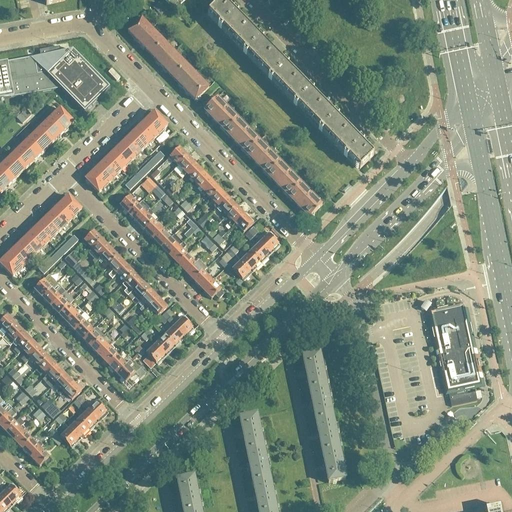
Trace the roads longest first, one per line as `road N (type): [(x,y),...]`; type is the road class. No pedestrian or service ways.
road 1 (unclassified): [(354,511),(385,481),(389,464),(357,311),(333,275)]
road 2 (residential): [(217,332),(62,174)]
road 3 (residential): [(304,244),(150,87)]
road 4 (residential): [(250,0),(396,150)]
road 5 (residential): [(131,417),(0,282)]
road 6 (residential): [(286,345),(320,511)]
road 7 (secondary): [(333,275),(440,168)]
road 8 (primary): [(483,169),(511,314)]
road 9 (secondary): [(409,163),(317,257)]
road 10 (secondary): [(317,257),(226,341)]
road 11 (residential): [(62,174),(150,87)]
road 12 (secondary): [(226,341),(139,426)]
